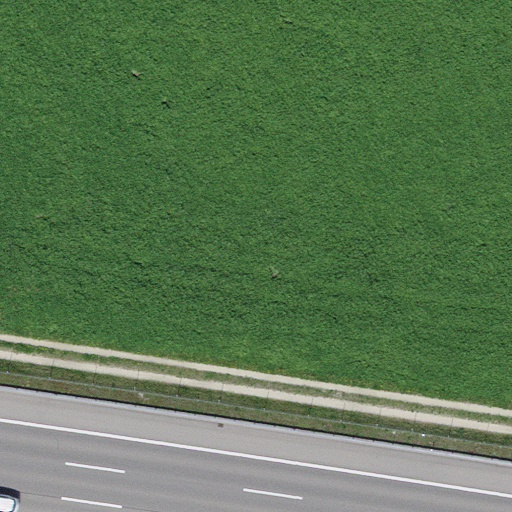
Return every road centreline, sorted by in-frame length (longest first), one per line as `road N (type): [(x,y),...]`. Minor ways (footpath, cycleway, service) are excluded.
road 1 (track): [(0,345),(511,422)]
road 2 (motorway): [(277,511),(0,471)]
